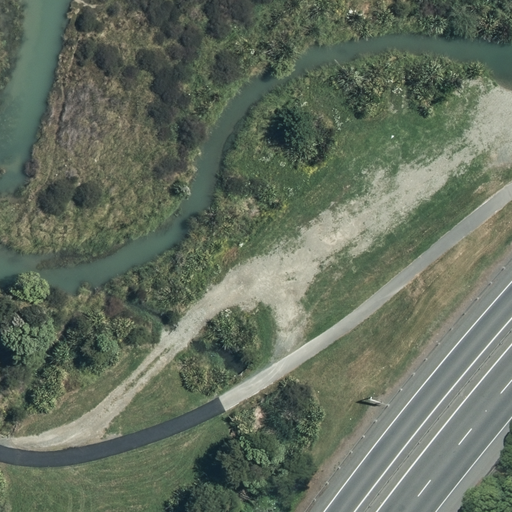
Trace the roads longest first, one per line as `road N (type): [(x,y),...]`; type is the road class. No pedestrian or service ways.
road 1 (trunk): [(333,511),(511,296)]
road 2 (trunk): [(511,376),(401,511)]
